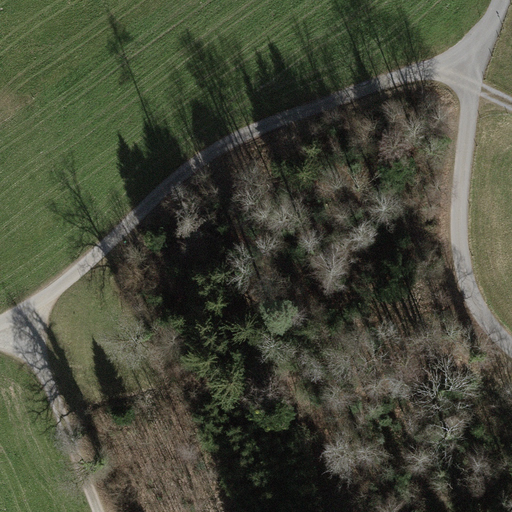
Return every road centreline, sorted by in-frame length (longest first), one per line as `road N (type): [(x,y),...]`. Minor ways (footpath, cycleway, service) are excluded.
road 1 (track): [(0,332),(25,321),(189,166),(399,76),(468,70),(461,228),(475,314),(511,351)]
road 2 (track): [(25,321),(97,511)]
